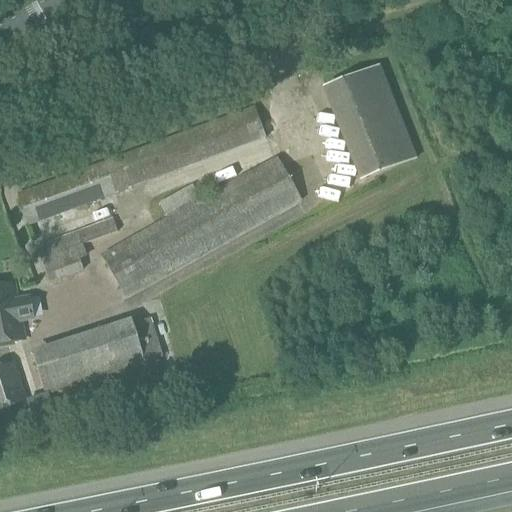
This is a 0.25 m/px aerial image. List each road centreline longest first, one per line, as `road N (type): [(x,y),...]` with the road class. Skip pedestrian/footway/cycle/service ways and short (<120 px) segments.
road 1 (motorway): [(511,423),(89,511)]
road 2 (motorway): [(350,511),(511,477)]
